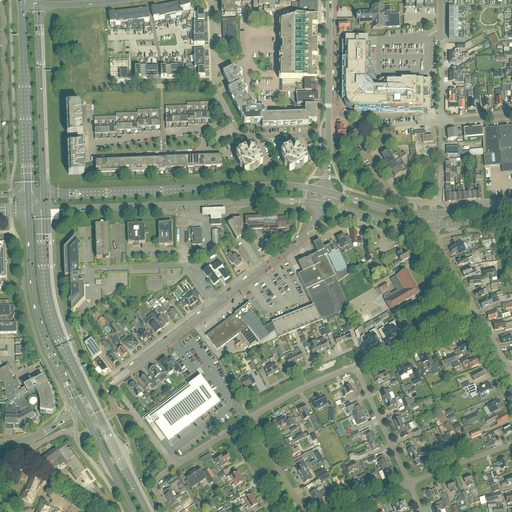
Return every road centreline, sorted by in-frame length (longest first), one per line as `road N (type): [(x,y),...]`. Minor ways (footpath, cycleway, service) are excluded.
road 1 (secondary): [(308,186),(43,193)]
road 2 (secondary): [(71,209),(279,200),(304,206)]
road 3 (secondary): [(28,210),(39,319),(74,395)]
road 4 (secondary): [(21,7),(28,194)]
road 5 (secondary): [(43,193),(36,7)]
road 6 (residential): [(247,420),(237,405),(261,390),(356,347),(369,360)]
road 7 (secondary): [(74,364),(56,289),(53,228),(71,209)]
road 8 (secondary): [(74,364),(48,291),(44,209)]
road 9 (residential): [(91,145),(91,158),(205,152),(202,129)]
road 10 (residential): [(212,305),(180,264),(99,268)]
road 11 (residential): [(409,482),(355,366)]
road 12 (unclassified): [(212,305),(112,381)]
road 13 (residential): [(440,0),(441,122)]
